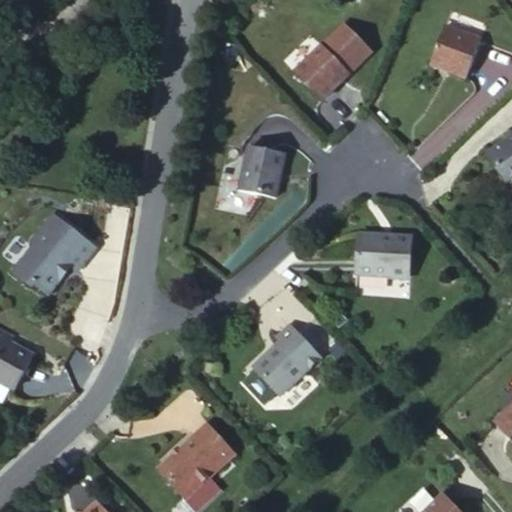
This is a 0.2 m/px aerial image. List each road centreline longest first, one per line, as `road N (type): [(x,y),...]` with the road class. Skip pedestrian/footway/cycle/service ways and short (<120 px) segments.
road 1 (residential): [(185,0),(128,313)]
road 2 (residential): [(128,313),(196,316),(357,169)]
road 3 (residential): [(128,313),(87,403),(0,487)]
